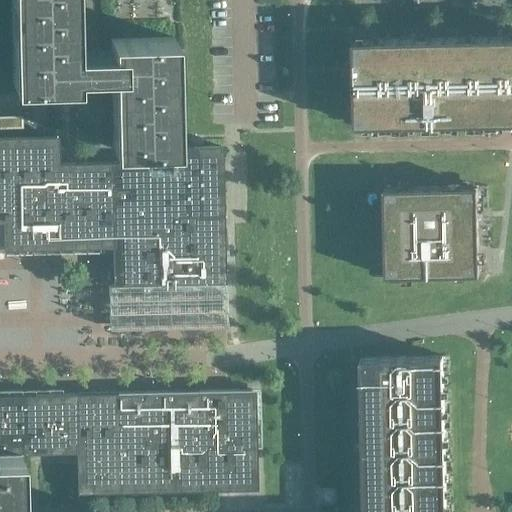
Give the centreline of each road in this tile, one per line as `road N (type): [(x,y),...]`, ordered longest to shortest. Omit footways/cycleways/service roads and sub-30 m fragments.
road 1 (residential): [(0,359),(206,357),(305,345)]
road 2 (residential): [(302,148),(511,138)]
road 3 (residential): [(302,148),(305,345)]
road 4 (residential): [(481,318),(483,511)]
road 5 (residential): [(481,318),(305,345)]
road 6 (residential): [(299,0),(302,148)]
road 7 (residential): [(307,473),(305,345)]
